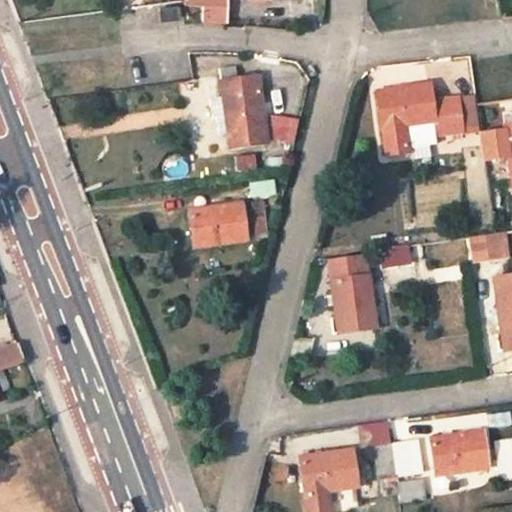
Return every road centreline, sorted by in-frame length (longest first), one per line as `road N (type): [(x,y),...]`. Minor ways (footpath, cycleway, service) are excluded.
road 1 (primary): [(147,511),(0,106)]
road 2 (residential): [(250,423),(339,53)]
road 3 (residential): [(511,390),(250,423)]
road 4 (residential): [(339,53),(248,40),(139,41)]
road 5 (residential): [(511,34),(339,53)]
